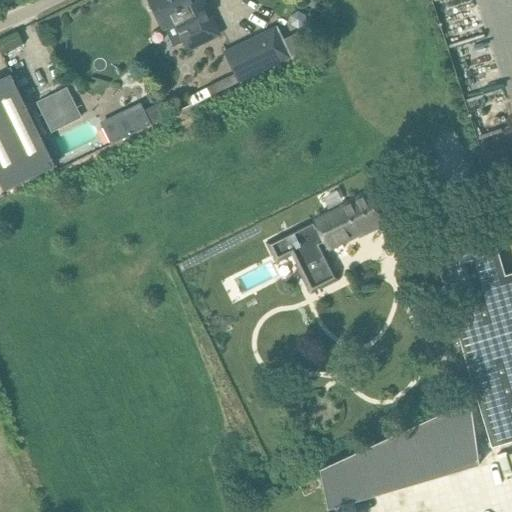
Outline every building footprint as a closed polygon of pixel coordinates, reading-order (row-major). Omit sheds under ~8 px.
[(158,0),(151,3),(160,22),(163,28),(176,22),(189,49),(208,40),(203,31),(213,27),(201,0),(191,0),(189,1),(188,0),(158,0)] [(260,35),(226,52),(237,74),(240,80),(274,64),(290,56),(292,55),(304,49),(296,33),(284,39),(278,27),(260,35)] [(237,74),(209,88),(211,94),(240,80),(237,74)] [(11,75),(0,79),(0,181),(4,191),(55,166),(11,75)] [(71,124),(61,103),(73,98),(69,89),(38,103),(52,132),(71,124)] [(100,123),(110,144),(151,125),(141,103),(100,123)] [(373,193),(271,244),(278,259),(293,251),(312,288),(334,277),(321,248),(327,245),(328,248),(385,219),(373,193)] [(434,255),(435,256),(434,256),(491,449),(511,442),(511,275),(506,277),(494,237),(434,255)] [(470,402),(321,471),(329,509),(479,465),(470,402)]
